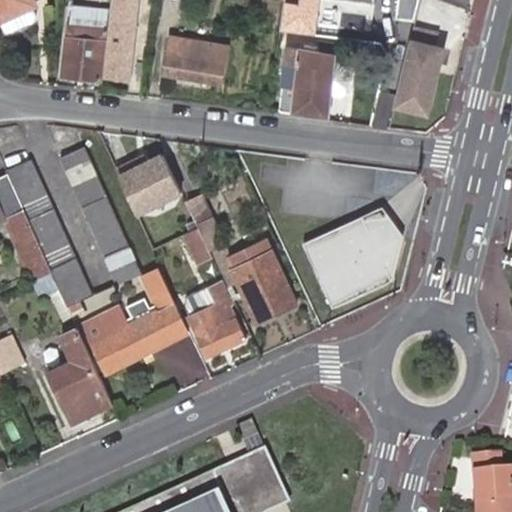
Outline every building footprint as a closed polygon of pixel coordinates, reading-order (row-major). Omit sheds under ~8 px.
[(34,2),(33,0),(0,0),(0,18),(0,19),(6,31),(36,17),(30,4),(34,2)] [(136,0),(117,0),(109,76),(129,78),(139,3),(136,2),(136,0)] [(288,0),(286,29),(315,32),(318,0),(288,0)] [(419,0),(399,0),(396,18),(414,20),(419,0)] [(109,33),(112,8),(74,4),(71,28),(64,78),(100,82),(105,43),(108,43),(109,33)] [(221,47),(172,38),(166,73),(224,84),(230,48),(221,47)] [(444,44),(410,38),(394,107),(428,115),(444,44)] [(313,50),(314,43),(301,42),(300,48),(289,47),(283,110),(331,116),(334,94),(339,94),(345,95),(349,91),(352,69),(348,65),(337,64),(339,53),(313,50)] [(108,259),(134,247),(90,148),(62,160),(108,259)] [(136,213),(182,192),(164,155),(151,161),(147,155),(116,170),(136,213)] [(7,171),(10,177),(26,211),(55,273),(59,283),(82,271),(30,161),(7,171)] [(0,223),(5,221),(34,284),(36,282),(55,273),(26,211),(10,177),(0,181),(0,223)] [(203,195),(188,203),(199,226),(199,228),(216,219),(203,195)] [(380,208),(302,244),(331,308),(393,281),(385,264),(395,228),(380,208)] [(216,219),(199,228),(214,257),(219,270),(223,268),(231,284),(239,281),(258,321),(298,303),(274,250),(265,254),(259,243),(232,255),(216,219)] [(199,228),(199,226),(182,234),(196,265),(214,257),(199,228)] [(269,239),(259,243),(265,254),(274,250),(269,239)] [(140,275),(146,273),(134,247),(108,259),(119,285),(140,275)] [(189,333),(158,267),(146,273),(140,275),(156,309),(150,312),(153,319),(131,330),(128,322),(122,309),(85,326),(80,328),(82,334),(101,376),(144,356),(144,354),(189,333)] [(93,296),(82,271),(59,283),(60,286),(70,308),(93,296)] [(59,283),(55,273),(36,282),(42,295),(60,286),(59,283)] [(218,306),(192,318),(209,357),(246,339),(236,319),(232,321),(226,307),(232,304),(220,280),(208,285),(218,306)] [(153,319),(150,312),(128,322),(131,330),(153,319)] [(75,427),(116,408),(101,376),(82,334),(66,341),(72,355),(77,366),(52,377),(75,427)] [(0,372),(2,376),(27,364),(14,336),(2,342),(0,337),(0,372)] [(252,418),(237,425),(242,437),(257,430),(252,418)] [(268,446),(123,511),(266,511),(281,506),(292,500),(268,446)] [(476,460),(480,506),(511,503),(511,472),(504,473),(503,457),(476,460)] [(511,511),(511,503),(480,506),(480,511),(511,511)]
